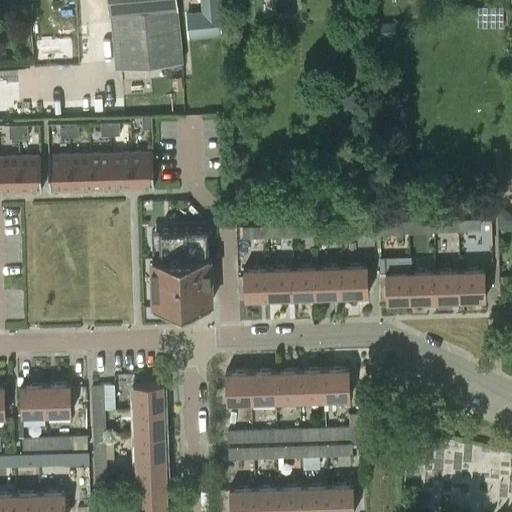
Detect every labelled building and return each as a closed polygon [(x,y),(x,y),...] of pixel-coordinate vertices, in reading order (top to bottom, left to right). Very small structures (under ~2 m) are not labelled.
[(58,12),(78,11),(78,7),(76,0),(56,0),(57,8),(58,12)] [(110,0),(117,65),(182,59),(176,0),(110,0)] [(188,13),(190,39),(221,37),(217,0),(201,0),(202,12),(188,13)] [(142,117),(143,128),(154,128),(153,116),(142,117)] [(101,123),(101,135),(110,135),(111,123),(101,123)] [(21,125),(22,137),(29,137),(28,124),(21,125)] [(60,125),(61,138),(69,137),(68,124),(60,125)] [(70,124),(70,137),(79,137),(79,124),(70,124)] [(10,125),(11,139),(20,138),(19,125),(10,125)] [(152,186),(151,157),(130,158),(131,187),(152,186)] [(111,187),(110,158),(90,159),(90,188),(111,187)] [(130,158),(110,158),(111,187),(131,187),(130,158)] [(90,159),(69,160),(70,188),(90,188),(90,159)] [(49,160),(50,189),(70,188),(69,160),(49,160)] [(20,161),(0,161),(0,162),(1,191),(21,190),(20,161)] [(42,189),(41,161),(20,161),(21,190),(42,189)] [(460,232),(460,219),(432,220),(432,233),(460,232)] [(483,219),(460,219),(460,232),(484,231),(483,219)] [(432,220),(407,221),(407,233),(432,233),(432,220)] [(384,221),(384,222),(378,222),(378,235),(384,234),(407,233),(407,221),(384,221)] [(366,222),(341,223),(341,236),(366,235),(366,222)] [(341,223),(316,224),(317,237),(341,236),(341,223)] [(317,237),(316,224),(292,225),(292,237),(317,237)] [(265,238),(265,225),(244,226),(244,239),(265,238)] [(292,225),(265,225),(265,238),(268,238),(288,237),(288,238),(292,237),(292,225)] [(155,304),(211,302),(209,227),(160,229),(161,261),(154,261),(155,304)] [(343,293),(342,263),(318,264),(319,294),(343,293)] [(367,263),(342,263),(343,293),(368,293),(367,263)] [(318,264),(292,265),(293,295),(319,294),(318,264)] [(292,265),(267,266),(268,296),(293,295),(292,265)] [(267,266),(244,266),(245,296),(268,296),(267,266)] [(461,299),(460,268),(434,269),(435,299),(461,299)] [(485,268),(460,268),(461,299),(486,298),(485,268)] [(434,269),(408,270),(409,300),(435,299),(434,269)] [(408,270),(387,271),(388,301),(409,300),(408,270)] [(324,397),(350,396),(349,367),(323,368),(324,397)] [(323,368),(299,369),(300,398),(324,397),(323,368)] [(274,369),(249,370),(250,399),(275,399),(274,369)] [(275,399),(300,398),(299,369),(274,369),(275,399)] [(249,370),(225,371),(226,400),(250,399),(249,370)] [(70,382),(45,383),(46,413),(71,412),(70,382)] [(132,383),(133,408),(163,407),(162,382),(132,383)] [(22,413),(46,413),(45,383),(20,384),(22,413)] [(92,410),(105,409),(104,409),(104,406),(116,405),(115,384),(104,385),(91,385),(92,410)] [(163,407),(133,408),(134,433),(164,432),(163,407)] [(92,410),(93,435),(106,435),(105,409),(92,410)] [(326,439),(351,438),(352,438),(361,438),(364,438),(364,435),(373,434),(372,409),(362,409),(362,413),(348,414),(349,426),(326,427),(326,439)] [(276,428),(276,441),(301,440),(300,427),(276,428)] [(326,427),(300,427),(301,440),(326,439),(326,427)] [(276,428),(252,429),(252,441),(276,441),(276,428)] [(227,442),(252,441),(252,429),(226,430),(227,442)] [(134,433),(134,456),(164,455),(164,432),(134,433)] [(73,435),(47,436),(48,449),(73,448),(73,435)] [(107,457),(106,435),(93,435),(94,457),(107,457)] [(48,449),(47,436),(22,437),(22,450),(48,449)] [(361,438),(352,438),(352,443),(326,443),(327,456),(352,455),(352,447),(361,447),(361,438)] [(326,443),(301,444),(302,457),(327,456),(326,443)] [(302,457),(301,444),(276,445),(277,458),(302,457)] [(276,445),(252,446),(253,459),(277,458),(276,445)] [(227,459),(253,459),(252,446),(227,447),(227,454),(227,459)] [(37,466),(64,465),(64,453),(36,454),(37,466)] [(0,467),(14,467),(14,455),(0,454),(0,467)] [(36,454),(14,455),(14,467),(37,466),(36,454)] [(134,456),(135,481),(165,480),(164,455),(134,456)] [(94,457),(95,481),(108,481),(107,457),(94,457)] [(136,507),(166,505),(165,480),(135,481),(136,507)] [(108,509),(108,481),(95,481),(96,509),(108,509)] [(328,511),(328,483),(302,484),(303,511),(328,511)] [(328,511),(353,511),(353,483),(328,483),(328,511)] [(278,511),(303,511),(302,484),(278,485),(278,511)] [(278,511),(278,485),(254,486),(255,511),(278,511)] [(255,511),(254,486),(229,487),(229,511),(255,511)] [(65,511),(64,490),(38,491),(38,511),(65,511)] [(16,511),(38,511),(38,491),(15,492),(16,511)] [(16,511),(15,492),(0,492),(0,511),(16,511)]
